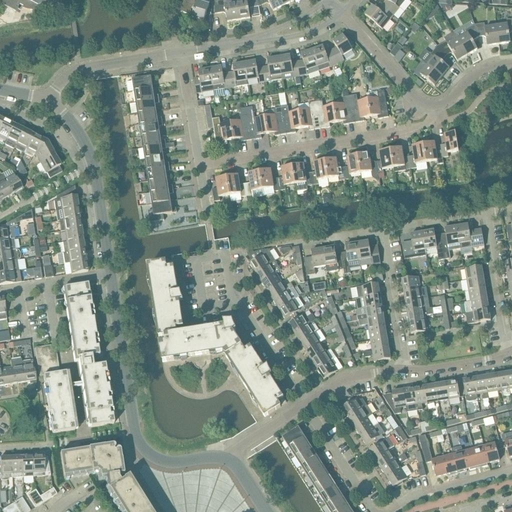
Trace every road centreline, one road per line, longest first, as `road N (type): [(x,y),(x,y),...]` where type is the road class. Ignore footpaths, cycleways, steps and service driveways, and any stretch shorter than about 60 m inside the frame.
road 1 (unclassified): [(228,461),(172,463),(141,446),(93,169),(74,126),(47,98)]
road 2 (residential): [(199,165),(413,129),(431,121),(432,107)]
road 3 (residential): [(404,370),(381,228),(486,213)]
road 4 (residential): [(47,98),(78,69),(179,51)]
road 5 (residential): [(507,354),(486,213)]
road 6 (residential): [(432,107),(340,12)]
road 7 (residential): [(388,511),(422,493),(511,469)]
road 8 (residential): [(374,511),(309,402)]
road 9 (residential): [(309,402),(235,301)]
